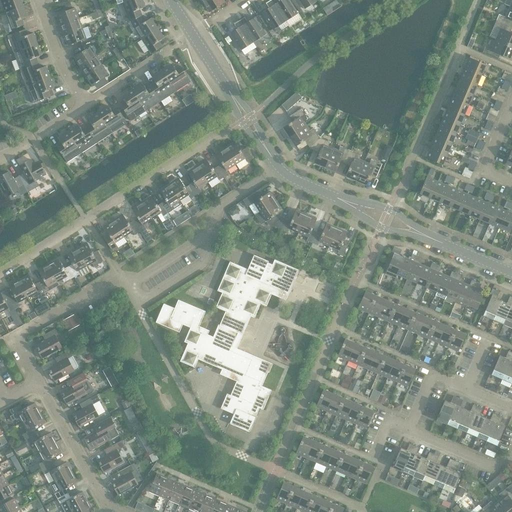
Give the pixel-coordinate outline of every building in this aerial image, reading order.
[(0,0),(5,12),(23,6),(20,0),(0,0)] [(125,24),(130,22),(142,16),(139,9),(145,7),(142,0),(130,0),(118,5),(125,24)] [(223,0),(206,0),(202,2),(209,13),(224,3),(225,2),(223,0)] [(285,22),(271,0),(270,0),(266,3),(269,8),(262,13),(273,30),(285,22)] [(271,0),(285,22),(298,14),(288,0),(281,0),(280,1),(278,0),(271,0)] [(317,1),(316,0),(298,0),(304,9),(317,1)] [(328,5),(322,9),(326,15),(332,12),(328,5)] [(23,6),(5,12),(12,30),(24,25),(21,19),(27,17),(23,6)] [(511,7),(510,7),(505,18),(499,15),(497,14),(494,19),(496,20),(509,26),(511,20),(511,7)] [(61,25),(78,19),(74,8),(57,15),(61,25)] [(141,39),(145,36),(157,28),(151,18),(146,22),(142,16),(130,22),(141,39)] [(239,21),(249,36),(253,42),(266,34),(255,17),(248,22),(245,17),(239,21)] [(78,19),(61,25),(64,35),(82,29),(78,19)] [(500,29),(496,40),(511,46),(511,33),(507,32),(509,26),(496,20),(494,26),(500,29)] [(253,42),(249,36),(239,21),(234,24),(237,29),(230,34),(241,51),(253,42)] [(145,36),(141,39),(151,54),(162,47),(158,42),(164,38),(157,28),(145,36)] [(14,53),(37,44),(33,33),(27,35),(25,29),(7,36),(14,53)] [(82,29),(64,35),(68,46),(86,39),(82,29)] [(229,35),(225,38),(230,46),(234,44),(229,35)] [(511,52),(511,46),(496,40),(491,50),(485,48),(482,54),(495,59),(498,53),(509,59),(511,52)] [(14,53),(20,70),(38,63),(36,58),(41,55),(37,44),(14,53)] [(80,66),(96,56),(90,47),(74,57),(80,66)] [(96,56),(80,66),(86,75),(102,65),(96,56)] [(465,68),(481,75),(486,65),(469,58),(465,68)] [(20,70),(26,86),(50,78),(46,66),(40,69),(38,63),(20,70)] [(162,71),(175,92),(190,82),(180,66),(175,70),(171,64),(162,71)] [(102,65),(86,75),(92,85),(108,75),(102,65)] [(460,78),(477,85),(481,75),(465,68),(460,78)] [(150,86),(160,102),(175,92),(162,71),(152,77),(155,83),(150,86)] [(54,89),(50,78),(26,86),(32,103),(50,97),(48,91),(54,89)] [(456,88),(473,95),(477,85),(460,78),(456,88)] [(132,90),(146,111),(160,102),(150,86),(145,89),(142,84),(132,90)] [(452,98),(468,105),(473,95),(456,88),(452,98)] [(146,111),(132,90),(122,97),(125,102),(120,105),(131,121),(146,111)] [(448,108),(464,115),(468,105),(452,98),(448,108)] [(289,99),(282,105),(287,111),(294,105),(289,99)] [(98,112),(112,133),(127,123),(116,108),(111,111),(108,106),(98,112)] [(443,118),(460,125),(464,115),(448,108),(443,118)] [(289,137),(306,126),(304,122),(308,119),(301,109),(289,117),(293,122),(283,128),(289,137)] [(86,127),(97,143),(112,133),(98,112),(88,119),(91,124),(86,127)] [(439,128),(456,135),(460,125),(443,118),(439,128)] [(68,132),(82,153),(97,143),(86,127),(82,130),(78,125),(68,132)] [(306,126),(289,137),(295,147),(305,141),(310,149),(320,138),(313,128),(309,131),(306,126)] [(456,135),(439,128),(435,138),(451,145),(456,135)] [(472,130),(468,140),(476,143),(480,134),(472,130)] [(82,153),(68,132),(58,138),(62,143),(57,147),(67,163),(82,153)] [(315,163),(325,167),(333,149),(328,147),(330,142),(320,138),(310,149),(319,153),(315,163)] [(435,138),(431,148),(447,155),(451,145),(435,138)] [(225,148),(236,164),(245,159),(247,162),(252,159),(245,149),(241,152),(234,142),(225,148)] [(333,149),(325,167),(335,172),(340,161),(345,164),(351,151),(340,146),(338,151),(333,149)] [(217,167),(224,177),(229,174),(227,170),(236,164),(225,148),(215,154),(222,164),(217,167)] [(447,155),(431,148),(426,158),(443,165),(447,155)] [(351,151),(345,164),(350,166),(346,176),(356,181),(364,162),(359,160),(361,155),(351,151)] [(383,152),(380,158),(386,161),(389,154),(383,152)] [(29,184),(46,175),(40,164),(35,167),(31,160),(19,166),(29,184)] [(197,166),(208,183),(217,177),(219,180),(224,177),(217,167),(213,170),(206,160),(197,166)] [(364,162),(356,181),(366,185),(371,175),(376,177),(382,164),(371,160),(369,164),(364,162)] [(189,185),(196,195),(201,192),(199,188),(208,183),(197,166),(187,172),(194,182),(189,185)] [(0,183),(7,196),(24,187),(18,176),(13,179),(9,172),(0,176),(0,183)] [(430,198),(437,181),(427,177),(420,194),(430,198)] [(169,184),(180,201),(189,195),(191,198),(196,195),(189,185),(185,188),(178,178),(169,184)] [(440,202),(447,186),(437,181),(430,198),(440,202)] [(161,203),(168,213),(173,210),(171,207),(180,201),(169,184),(160,190),(166,200),(161,203)] [(447,186),(440,202),(450,207),(457,190),(447,186)] [(45,189),(32,195),(35,201),(48,195),(45,189)] [(250,205),(256,214),(254,215),(255,215),(276,201),(270,192),(264,196),(260,189),(243,200),(247,207),(250,205)] [(457,190),(450,207),(460,211),(467,194),(457,190)] [(467,194),(460,211),(470,215),(477,199),(467,194)] [(141,203),(152,219),(161,213),(163,217),(168,213),(161,203),(157,206),(150,196),(141,203)] [(477,199),(470,215),(479,219),(487,203),(477,199)] [(282,211),(276,201),(255,215),(261,225),(266,221),(268,224),(281,230),(286,219),(281,217),(278,213),(282,211)] [(133,222),(140,231),(145,228),(143,225),(152,219),(141,203),(132,209),(138,219),(133,222)] [(487,203),(479,219),(489,224),(497,207),(487,203)] [(236,206),(229,210),(233,215),(238,212),(239,209),(236,206)] [(497,207),(489,224),(499,228),(507,211),(497,207)] [(286,219),(281,230),(287,232),(289,229),(298,233),(306,215),(296,210),(291,221),(286,219)] [(511,213),(507,211),(499,228),(510,232),(511,226),(511,213)] [(140,231),(133,222),(129,224),(122,215),(113,221),(124,237),(133,231),(135,235),(140,231)] [(306,215),(298,233),(308,237),(306,241),(312,243),(317,232),(312,230),(316,219),(306,215)] [(170,217),(162,222),(168,230),(176,225),(170,217)] [(178,218),(173,221),(176,226),(181,223),(178,218)] [(124,237),(113,221),(104,227),(110,237),(105,240),(112,250),(117,246),(115,243),(124,237)] [(319,242),(329,246),(337,228),(326,223),(322,234),(317,232),(312,243),(318,246),(319,242)] [(337,228),(329,246),(339,250),(337,254),(343,257),(348,245),(342,243),(347,232),(337,228)] [(77,249),(87,266),(92,263),(94,266),(103,262),(98,251),(93,254),(87,243),(77,249)] [(396,278),(404,258),(399,255),(402,250),(394,247),(391,254),(393,255),(385,274),(396,278)] [(77,249),(67,254),(73,264),(68,267),(74,277),(79,275),(77,271),(87,266),(77,249)] [(404,258),(396,278),(396,279),(397,275),(407,279),(417,256),(412,254),(410,260),(404,258)] [(180,361),(194,368),(195,368),(198,359),(222,369),(220,374),(236,381),(231,395),(227,394),(221,409),(234,414),(230,424),(249,432),(259,408),(263,410),(271,390),(262,386),(268,372),(269,373),(273,364),(237,348),(251,316),(254,318),(260,303),(266,306),(271,294),(286,300),(299,270),(274,259),(272,264),(268,262),(269,261),(254,255),(247,269),(230,261),(217,291),(222,293),(216,307),(225,311),(219,325),(218,325),(213,337),(208,335),(209,331),(199,326),(205,311),(178,300),(174,308),(164,304),(156,322),(179,333),(183,325),(190,328),(184,342),(188,343),(180,361)] [(417,256),(407,279),(417,283),(424,266),(419,264),(421,258),(417,256)] [(64,283),(69,280),(74,277),(68,267),(63,270),(58,259),(48,264),(57,282),(62,279),(64,283)] [(424,266),(417,283),(427,288),(437,265),(432,263),(430,268),(424,266)] [(39,283),(45,293),(50,290),(48,287),(57,282),(48,264),(38,270),(44,280),(39,283)] [(437,292),(444,275),(439,272),(441,267),(437,265),(427,288),(437,292)] [(444,275),(437,292),(447,296),(456,273),(452,271),(449,277),(444,275)] [(456,273),(447,296),(445,301),(452,304),(453,302),(456,303),(457,300),(464,283),(459,281),(461,275),(456,273)] [(19,280),(28,298),(37,292),(39,296),(45,293),(39,283),(34,285),(28,275),(19,280)] [(10,299),(15,309),(20,306),(18,303),(28,298),(19,280),(9,286),(14,296),(10,299)] [(464,283),(457,300),(456,303),(465,307),(466,304),(467,305),(476,282),(472,280),(469,285),(464,283)] [(476,282),(467,305),(477,309),(484,292),(479,290),(481,284),(476,282)] [(493,320),(502,301),(496,299),(499,292),(494,290),(492,296),(491,296),(483,316),(493,320)] [(368,313),(376,296),(365,291),(358,309),(368,313)] [(0,312),(8,308),(10,312),(15,309),(10,299),(5,301),(0,292),(0,312)] [(376,296),(368,313),(378,317),(386,300),(376,296)] [(502,301),(493,320),(503,324),(511,304),(511,297),(510,296),(507,303),(502,301)] [(386,300),(378,317),(388,322),(396,304),(386,300)] [(47,302),(41,305),(44,311),(50,308),(47,302)] [(396,304),(388,322),(398,326),(406,308),(396,304)] [(511,328),(511,304),(503,324),(511,328)] [(406,308),(398,326),(408,330),(415,313),(406,308)] [(415,313),(408,330),(418,334),(425,317),(415,313)] [(74,315),(63,320),(67,327),(77,322),(74,315)] [(425,317),(418,334),(428,339),(435,321),(425,317)] [(435,321),(428,339),(438,343),(445,326),(435,321)] [(445,326),(438,343),(448,347),(455,330),(445,326)] [(43,358),(61,348),(55,336),(58,335),(55,329),(44,335),(47,340),(36,346),(43,358)] [(455,330),(448,347),(458,351),(466,334),(455,330)] [(348,361),(355,343),(345,339),(338,356),(348,361)] [(355,343),(348,361),(358,365),(365,348),(355,343)] [(365,348),(358,365),(368,369),(375,352),(365,348)] [(100,350),(95,353),(98,359),(103,357),(100,351),(100,350)] [(78,366),(73,356),(72,357),(69,351),(57,358),(59,363),(48,369),(55,381),(74,371),(73,370),(77,368),(78,366)] [(502,379),(511,355),(511,352),(508,351),(505,358),(500,356),(491,375),(502,379)] [(375,352),(368,369),(378,374),(385,356),(375,352)] [(511,355),(502,379),(511,383),(511,382),(511,355)] [(385,356),(378,374),(388,378),(395,361),(385,356)] [(395,361),(388,378),(398,382),(405,365),(395,361)] [(405,365),(398,382),(408,387),(415,369),(405,365)] [(89,390),(90,389),(85,379),(86,379),(83,373),(69,380),(72,386),(61,392),(67,404),(86,394),(85,393),(89,390)] [(113,373),(106,377),(112,387),(119,383),(113,373)] [(333,376),(331,382),(338,384),(340,379),(333,376)] [(343,380),(341,386),(342,386),(347,389),(350,383),(345,380),(343,380)] [(351,382),(348,389),(357,393),(360,386),(351,382)] [(326,411),(334,394),(323,390),(316,407),(326,411)] [(334,394),(326,411),(336,416),(344,398),(334,394)] [(92,405),(100,401),(97,395),(81,403),(84,409),(73,415),(80,427),(98,417),(92,405)] [(380,396),(377,401),(384,404),(386,399),(380,396)] [(447,424),(458,398),(453,396),(450,403),(445,400),(436,420),(447,424)] [(344,398),(336,416),(346,420),(354,403),(344,398)] [(458,398),(447,424),(457,428),(465,409),(460,407),(463,400),(458,398)] [(127,400),(121,403),(125,409),(131,406),(127,400)] [(20,417),(23,422),(40,413),(35,403),(23,409),(20,404),(9,410),(12,415),(10,416),(13,421),(20,417)] [(354,403),(346,420),(356,424),(363,407),(354,403)] [(465,409),(457,428),(467,433),(478,407),(473,405),(470,411),(465,409)] [(363,407),(356,424),(366,429),(374,411),(363,407)] [(478,407),(467,433),(477,437),(485,418),(480,415),(483,409),(478,407)] [(25,440),(36,434),(33,429),(45,423),(40,413),(23,422),(28,432),(23,435),(25,440)] [(477,437),(487,441),(498,415),(493,413),(490,420),(485,418),(477,437)] [(498,415),(487,441),(497,446),(505,426),(500,424),(502,417),(498,415)] [(92,450),(111,440),(119,435),(114,427),(109,418),(94,426),(97,431),(85,438),(92,450)] [(143,429),(137,433),(141,441),(147,438),(143,429)] [(25,440),(28,445),(31,449),(36,447),(39,452),(56,443),(50,433),(39,439),(36,434),(25,440)] [(306,458),(313,441),(303,436),(296,454),(306,458)] [(339,436),(337,441),(347,445),(349,440),(339,436)] [(117,451),(125,446),(122,441),(106,449),(109,454),(98,460),(104,473),(123,463),(117,451)] [(313,441),(306,458),(316,463),(323,445),(313,441)] [(56,443),(39,452),(44,461),(38,464),(41,469),(52,464),(49,459),(61,453),(56,443)] [(403,472),(414,446),(409,444),(407,450),(401,448),(393,467),(403,472)] [(323,445),(316,463),(326,467),(333,449),(323,445)] [(414,446),(403,472),(413,476),(421,457),(416,454),(419,448),(414,446)] [(11,449),(5,452),(8,458),(14,455),(11,449)] [(333,449),(326,467),(336,471),(343,454),(333,449)] [(155,452),(149,455),(152,462),(158,459),(155,452)] [(421,457),(413,476),(423,480),(434,454),(429,452),(426,459),(421,457)] [(343,454),(336,471),(346,475),(353,458),(343,454)] [(434,454),(423,480),(433,485),(441,465),(436,463),(439,456),(434,454)] [(353,458),(346,475),(356,480),(363,462),(353,458)] [(443,489),(454,463),(449,461),(446,467),(441,465),(433,485),(443,489)] [(52,464),(41,469),(44,475),(49,483),(54,481),(54,482),(72,472),(66,462),(55,469),(52,464)] [(363,462),(356,480),(366,484),(373,467),(363,462)] [(454,463),(443,489),(453,493),(461,474),(456,471),(459,465),(454,463)] [(134,471),(131,465),(120,471),(123,476),(112,482),(118,495),(137,484),(131,473),(134,471)] [(72,472),(54,482),(60,491),(54,494),(57,499),(68,493),(65,489),(77,482),(72,472)] [(502,472),(498,476),(502,480),(503,481),(507,477),(502,472)] [(159,496),(167,478),(157,474),(149,491),(159,496)] [(167,478),(159,496),(169,500),(177,482),(167,478)] [(177,482),(169,500),(179,504),(187,487),(177,482)] [(286,504),(294,487),(283,482),(276,500),(286,504)] [(8,484),(0,488),(0,501),(13,494),(8,484)] [(187,487),(179,504),(189,509),(197,491),(187,487)] [(294,487),(286,504),(296,508),(304,491),(294,487)] [(344,487),(342,493),(348,495),(350,490),(344,487)] [(459,487),(456,495),(461,497),(464,489),(459,487)] [(498,501),(506,511),(511,511),(511,500),(511,499),(511,498),(511,492),(508,487),(499,494),(502,498),(498,501)] [(197,491),(189,509),(196,511),(199,511),(207,495),(197,491)] [(304,491),(296,508),(304,511),(306,511),(314,495),(304,491)] [(68,493),(57,499),(60,504),(65,502),(70,511),(88,502),(82,492),(71,498),(68,493)] [(207,495),(199,511),(211,511),(216,499),(207,495)] [(314,495),(306,511),(318,511),(324,500),(314,495)] [(0,511),(12,511),(19,508),(14,498),(0,505),(0,511)] [(216,499),(211,511),(222,511),(226,504),(216,499)] [(324,500),(318,511),(330,511),(333,504),(324,500)] [(482,508),(484,511),(506,511),(498,501),(494,505),(491,501),(482,508)] [(88,502),(70,511),(92,511),(93,511),(88,502)] [(138,502),(135,509),(142,511),(152,511),(153,509),(138,502)]
